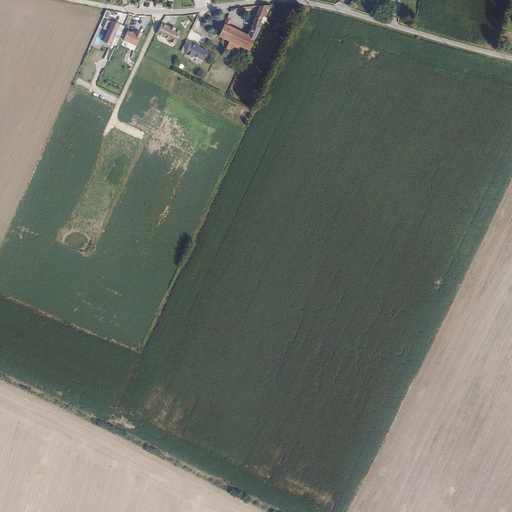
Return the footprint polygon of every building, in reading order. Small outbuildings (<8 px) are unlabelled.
[(251,49),(264,23),(267,16),(272,5),(260,6),(247,33),(231,25),(233,22),(228,20),(221,35),(232,41),(228,48),(238,53),(242,45),(251,49)] [(100,27),(108,30),(115,12),(106,9),(100,27)] [(111,44),(116,46),(124,25),(112,20),(103,42),(111,45),(111,44)] [(140,36),(144,26),(139,24),(135,33),(140,36)] [(177,45),(182,33),(177,30),(172,28),(164,24),(159,35),(172,41),(171,42),(171,43),(172,45),(174,46),(177,45)] [(136,41),(137,37),(130,33),(127,40),(131,42),(128,47),(128,48),(134,50),(135,47),(133,46),(135,43),(136,41)] [(205,61),(210,52),(193,44),(187,55),(194,58),(197,57),(205,61)] [(129,60),(134,50),(128,48),(128,47),(127,46),(123,57),(129,60)] [(133,160),(141,140),(112,129),(95,172),(97,173),(98,169),(101,170),(103,163),(106,164),(112,149),(118,152),(118,154),(133,160)]
